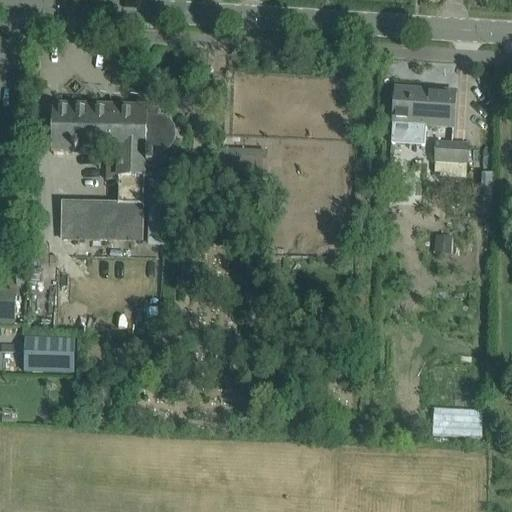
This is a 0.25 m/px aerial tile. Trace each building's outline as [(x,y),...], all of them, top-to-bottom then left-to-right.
[(393,125),(392,145),(424,147),(426,127),(453,128),(455,93),(425,91),(425,94),(396,93),(396,89),(395,89),(393,125)] [(159,109),(127,108),(97,108),(97,113),(54,113),(53,145),(120,146),(119,206),(62,205),(62,224),(61,241),(143,243),(143,225),(144,207),(143,207),(144,168),(156,168),(155,155),(171,151),(176,143),(176,135),(175,127),(169,120),(164,117),(158,116),(159,109)] [(437,144),(436,166),(435,174),(441,174),(440,179),(466,180),(467,168),(468,146),(437,144)] [(149,207),(148,247),(166,247),(168,207),(149,207)] [(434,255),(452,256),(453,237),(435,237),(434,255)] [(0,293),(0,317),(14,318),(15,294),(0,293)] [(25,340),(24,373),(69,374),(74,374),(75,341),(25,340)]
